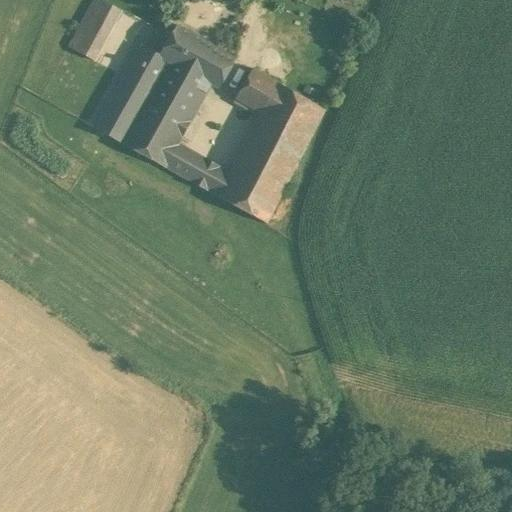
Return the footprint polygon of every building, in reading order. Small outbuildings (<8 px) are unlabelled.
[(117,11),(97,0),(90,0),(65,47),(89,61),(117,11)] [(234,54),(175,22),(158,53),(161,54),(205,78),(217,84),(234,54)] [(158,53),(135,40),(90,124),(115,138),(161,54),(158,53)] [(205,78),(161,54),(115,138),(160,162),(173,138),(205,78)] [(274,80),(248,66),(232,96),(258,110),(274,80)] [(226,167),(213,191),(261,217),(322,106),(276,82),(274,80),(258,110),(226,167)] [(226,167),(173,138),(160,162),(213,191),(226,167)]
